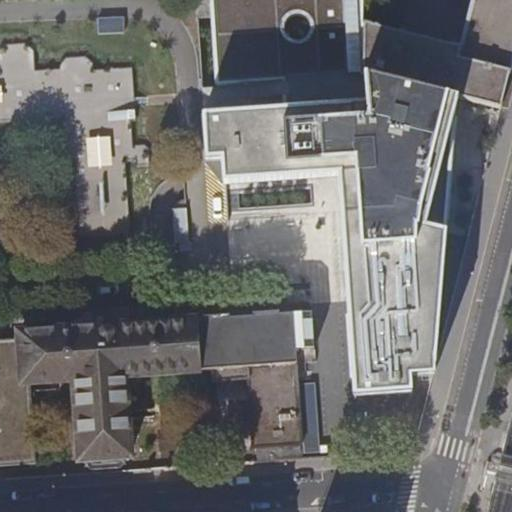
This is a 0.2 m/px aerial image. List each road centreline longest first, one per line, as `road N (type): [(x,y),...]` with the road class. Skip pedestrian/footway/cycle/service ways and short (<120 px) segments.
road 1 (residential): [(441,492),(409,482),(0,510)]
road 2 (primary): [(511,211),(441,492)]
